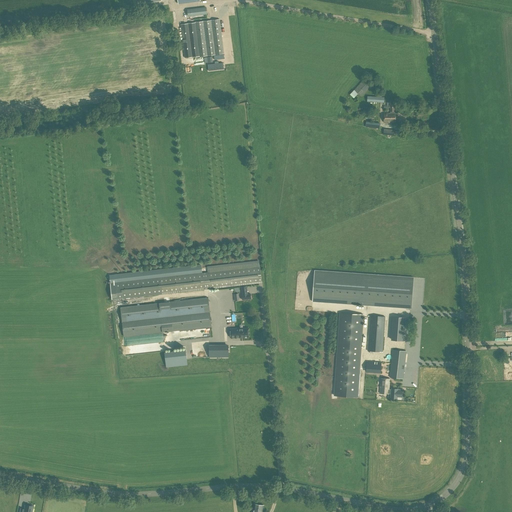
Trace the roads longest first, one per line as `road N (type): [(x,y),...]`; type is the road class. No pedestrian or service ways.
road 1 (tertiary): [(429,504),(457,480),(468,443),(465,278),(429,0)]
road 2 (tertiary): [(429,504),(379,507),(269,486),(119,493),(0,475)]
